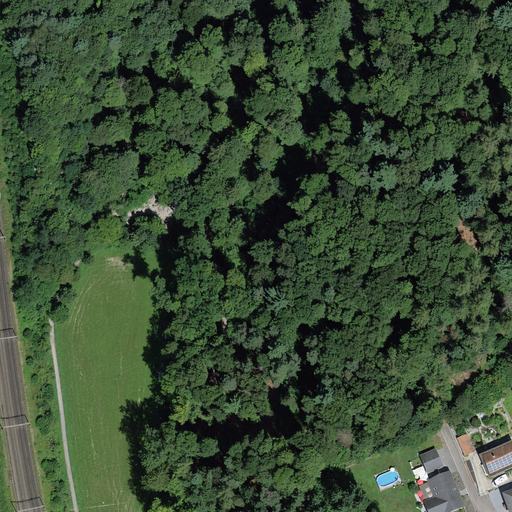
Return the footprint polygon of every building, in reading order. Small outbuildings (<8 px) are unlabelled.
[(474,452),(467,435),(458,439),(465,456),(474,452)] [(500,448),(479,457),(490,480),(511,469),(511,444),(511,443),(500,448)] [(435,451),(420,457),(430,478),(444,472),(435,451)] [(451,472),(428,482),(428,484),(419,488),(425,502),(423,503),(427,511),(457,511),(466,508),(460,495),(451,472)] [(511,511),(511,492),(503,495),(508,511),(511,511)]
